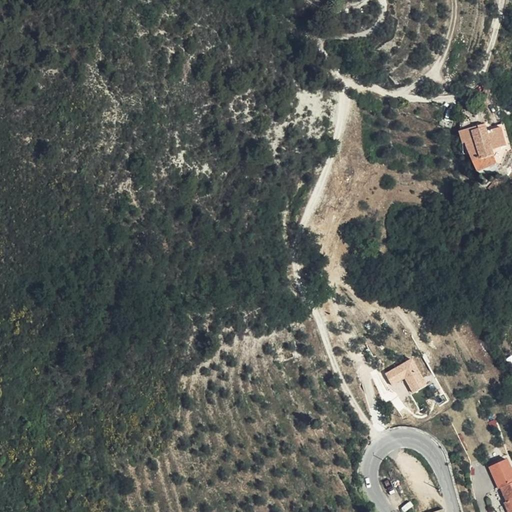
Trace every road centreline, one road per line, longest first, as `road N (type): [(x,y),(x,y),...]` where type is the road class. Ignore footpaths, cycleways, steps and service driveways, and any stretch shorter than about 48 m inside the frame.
road 1 (track): [(378,445),(296,274),(297,233),(330,157),(342,87),(361,81),(394,96),(456,98),(476,80),(497,0)]
road 2 (tertiary): [(390,511),(370,485),(367,464),(378,445),(404,439),(434,456),(453,511)]
road 3 (track): [(342,87),(321,45),(325,35),(359,37),(378,28),(387,10),(381,0)]
